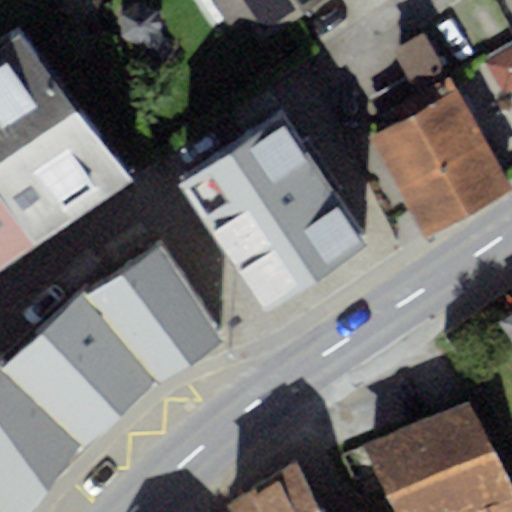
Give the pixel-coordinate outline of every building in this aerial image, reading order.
[(213,0),(256,63),(349,0),(213,0)] [(24,26),(0,43),(0,267),(48,235),(132,179),(24,26)] [(511,46),(460,84),(488,122),(511,104),(511,46)] [(511,182),(464,92),(377,139),(427,232),(511,186),(511,182)] [(283,94),(180,159),(266,294),(369,229),(283,94)] [(160,239),(86,292),(156,381),(225,341),(160,239)] [(22,348),(7,362),(2,355),(0,357),(0,511),(25,511),(82,445),(156,381),(86,292),(82,287),(22,348)] [(511,312),(497,323),(511,345),(511,312)] [(511,484),(469,398),(363,443),(396,511),(474,511),(511,495),(511,484)] [(323,511),(297,461),(225,507),(227,511),(323,511)] [(511,511),(511,495),(474,511),(511,511)]
